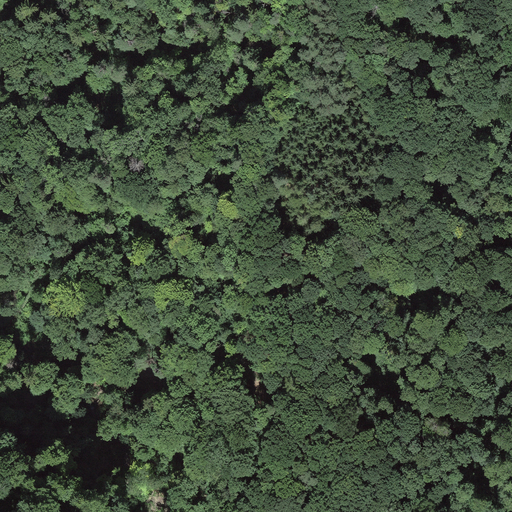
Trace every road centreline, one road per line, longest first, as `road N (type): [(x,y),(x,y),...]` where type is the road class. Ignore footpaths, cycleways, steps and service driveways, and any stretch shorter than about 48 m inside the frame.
road 1 (track): [(511,209),(389,286),(366,317),(350,380),(385,511)]
road 2 (track): [(511,148),(387,110),(350,45),(342,0)]
